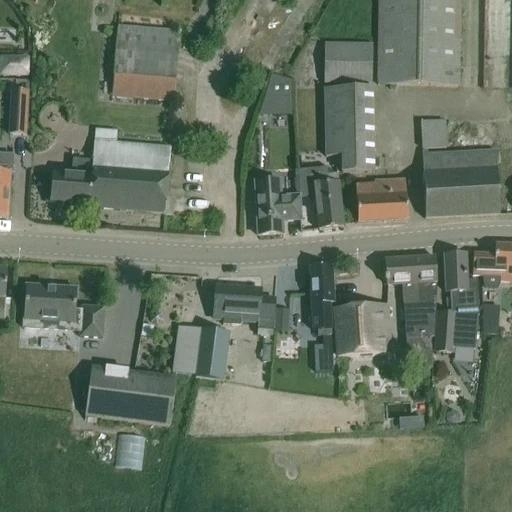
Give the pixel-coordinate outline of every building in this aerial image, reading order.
[(458,0),(377,0),(376,86),(457,88),(458,0)] [(178,34),(136,31),(117,29),(111,98),(172,103),(178,34)] [(485,31),(483,98),(506,99),(508,32),(485,31)] [(322,45),(322,86),(370,86),(371,45),(322,45)] [(27,76),(27,60),(1,59),(0,75),(27,76)] [(288,76),(271,73),(271,84),(269,84),(269,104),(290,103),(289,83),(288,83),(288,76)] [(323,90),(324,138),(324,158),(340,158),(341,174),(373,173),(371,89),(323,90)] [(26,93),(10,92),(8,136),(23,137),(26,93)] [(286,131),(286,114),(266,113),(265,130),(286,131)] [(449,122),(420,123),(421,151),(444,150),(444,131),(449,130),(449,122)] [(116,133),(114,133),(94,131),(92,162),(72,161),(70,177),(51,175),(49,202),(88,205),(88,209),(163,215),(164,195),(168,149),(115,145),(116,133)] [(445,156),(421,158),(423,200),(424,220),(498,216),(497,196),(495,152),(477,153),(474,155),(445,156)] [(0,219),(6,220),(7,220),(7,219),(9,174),(11,174),(12,155),(0,154),(0,219)] [(297,171),(298,197),(298,199),(308,198),(309,204),(315,204),(315,212),(318,232),(342,229),(340,209),(336,174),(328,175),(327,168),(297,171)] [(406,222),(404,181),(373,183),(373,185),(355,186),(357,224),(406,222)] [(300,222),(298,199),(298,197),(279,198),(279,183),(253,184),(256,237),(282,236),(281,223),(298,222),(299,233),(300,233),(300,222)] [(472,256),(471,277),(482,278),(482,284),(483,288),(487,291),(492,291),(497,290),(498,286),(498,283),(511,284),(511,246),(494,246),(493,257),(472,256)] [(477,308),(475,281),(465,282),(464,256),(443,258),(445,294),(448,294),(450,315),(454,315),(457,315),(454,347),(473,350),(476,314),(477,308)] [(434,259),(384,262),(384,264),(385,282),(386,287),(403,287),(404,305),(402,306),(403,340),(432,339),(436,298),(435,284),(435,279),(434,259)] [(330,305),(333,305),(331,268),(308,269),(312,333),(316,333),(317,338),(331,337),(330,331),(329,310),(331,310),(330,305)] [(0,321),(11,323),(12,301),(4,300),(6,272),(0,271),(0,321)] [(102,339),(103,309),(83,308),(83,312),(75,312),(76,288),(26,286),(24,329),(74,332),(74,331),(81,331),(81,338),(102,339)] [(240,327),(240,321),(257,323),(257,329),(272,330),(272,320),(274,300),(259,299),(260,291),(214,288),(213,308),(212,320),(222,320),(222,326),(240,327)] [(389,355),(387,327),(385,307),(333,311),(334,331),(336,359),(389,355)] [(286,334),(287,309),(275,309),(274,333),(286,334)] [(154,313),(149,317),(150,323),(156,326),(161,322),(160,315),(154,313)] [(450,315),(438,314),(433,354),(450,355),(454,315),(450,315)] [(141,326),(139,337),(149,339),(151,327),(141,326)] [(169,374),(222,382),(227,340),(228,336),(176,327),(174,343),(172,355),(169,374)] [(324,348),(312,348),(314,375),(332,374),(331,348),(324,348)] [(175,379),(133,374),(90,368),(84,418),(169,429),(175,379)] [(406,440),(430,440),(429,397),(405,398),(406,440)] [(140,485),(142,450),(114,449),(112,484),(140,485)]
